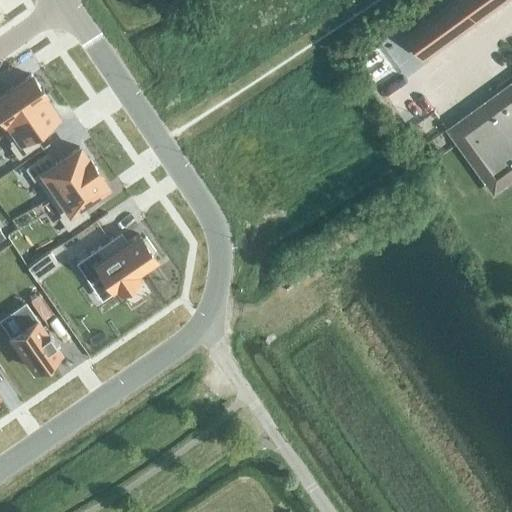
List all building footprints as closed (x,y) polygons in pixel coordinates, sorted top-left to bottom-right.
[(453,0),(407,34),(424,58),(504,0),(453,0)] [(0,123),(42,94),(44,93),(41,89),(42,89),(41,87),(40,88),(34,79),(35,78),(34,76),(33,77),(30,74),(0,94),(0,93),(0,123)] [(511,91),(458,130),(496,182),(511,170),(511,91)] [(42,94),(0,123),(0,126),(11,143),(9,145),(17,156),(38,142),(31,132),(56,114),(42,94)] [(25,167),(33,179),(35,177),(48,196),(93,165),(88,157),(86,158),(78,146),(53,163),(46,153),(25,167)] [(93,165),(48,196),(61,215),(59,216),(67,228),(88,213),(80,203),(105,186),(97,174),(99,173),(93,165)] [(124,244),(117,234),(75,262),(89,282),(102,273),(112,287),(115,285),(118,289),(138,275),(135,271),(155,258),(152,253),(155,251),(145,236),(141,238),(138,234),(124,244)] [(49,252),(27,267),(35,279),(57,263),(49,252)] [(24,325),(10,335),(33,368),(58,350),(52,341),(54,339),(47,329),(45,331),(25,301),(13,309),(24,325)]
